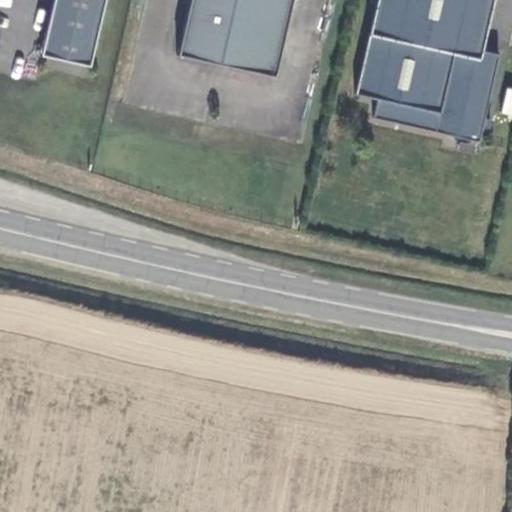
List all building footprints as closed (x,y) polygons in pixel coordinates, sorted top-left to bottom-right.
[(54,0),(43,54),(92,65),(105,0),(54,0)] [(235,66),(261,72),(276,0),(189,0),(178,54),(220,63),(221,56),(236,59),(235,66)] [(276,75),(291,0),(276,0),(261,72),(276,75)] [(489,0),(373,0),(353,91),(375,96),(371,114),(477,138),(496,50),(479,47),(489,0)] [(220,63),(235,66),(236,59),(221,56),(220,63)] [(502,112),(511,113),(511,89),(506,88),(502,112)]
